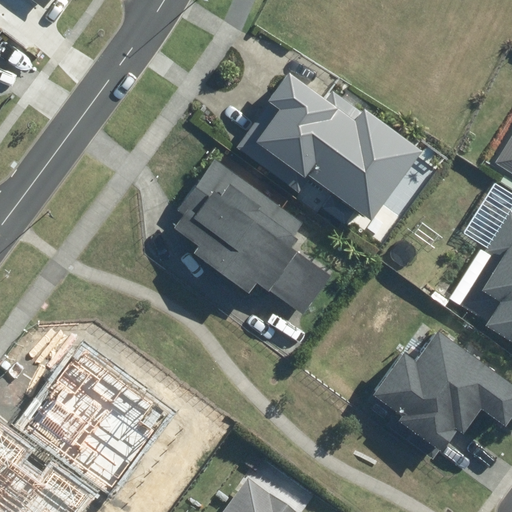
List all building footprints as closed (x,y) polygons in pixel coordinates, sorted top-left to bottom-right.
[(304,173),(366,218),(421,142),(364,102),(355,114),(327,94),(336,81),(284,43),(262,72),(276,82),(266,96),(275,103),(251,136),(304,173)] [(511,130),(492,163),(511,175),(511,130)] [(190,247),(248,289),(255,280),(303,315),(335,270),(300,245),(311,231),(296,221),(297,219),(212,158),(169,219),(174,222),(197,239),(190,247)] [(511,190),(492,178),(461,229),(482,242),(447,297),(511,337),(511,190)] [(511,412),(511,380),(436,324),(413,356),(402,347),(372,388),(400,407),(393,416),(436,447),(456,421),(464,426),(480,404),(505,422),(511,412)] [(286,511),(242,481),(219,511),(286,511)]
